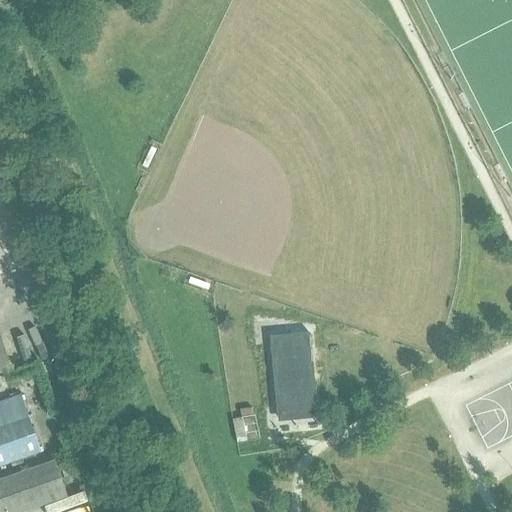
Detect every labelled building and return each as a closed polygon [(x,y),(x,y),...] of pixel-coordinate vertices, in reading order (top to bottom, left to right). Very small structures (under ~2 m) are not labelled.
[(309,334),(269,337),(276,414),(277,414),(277,418),(316,414),(316,410),(309,334)] [(0,373),(10,370),(0,344),(0,373)] [(0,403),(0,467),(39,454),(19,397),(0,403)] [(239,437),(259,435),(256,410),(236,413),(239,437)] [(0,481),(0,511),(23,511),(66,497),(54,462),(0,481)]
